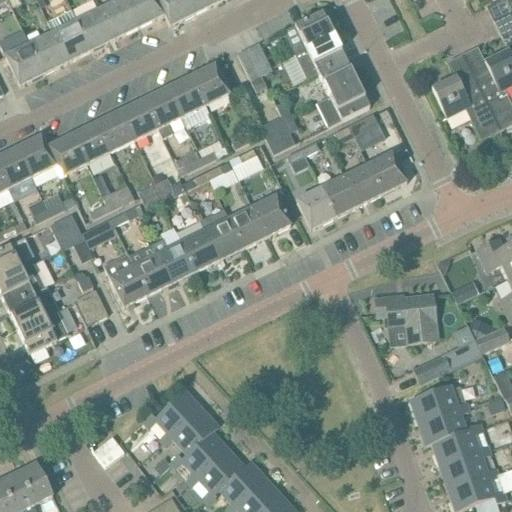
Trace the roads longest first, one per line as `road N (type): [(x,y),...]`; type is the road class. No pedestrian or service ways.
road 1 (residential): [(331,281),(20,425)]
road 2 (residential): [(0,132),(283,0)]
road 3 (residential): [(419,511),(382,394),(331,281)]
road 4 (residential): [(460,217),(383,68)]
road 5 (residential): [(460,217),(331,281)]
road 6 (residential): [(383,68),(463,28),(450,0)]
